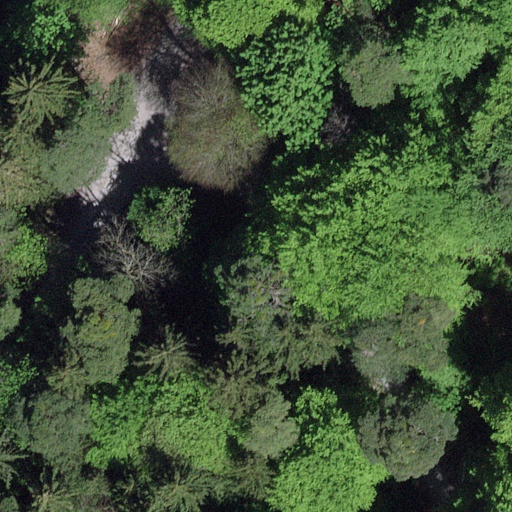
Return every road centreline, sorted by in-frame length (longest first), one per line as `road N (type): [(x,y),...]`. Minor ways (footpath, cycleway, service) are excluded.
road 1 (track): [(0,376),(160,145),(253,179),(299,204),(325,233),(461,511)]
road 2 (track): [(312,0),(221,55),(160,145),(186,0)]
